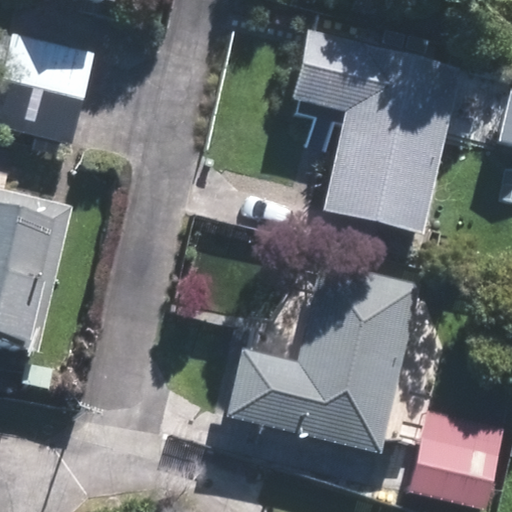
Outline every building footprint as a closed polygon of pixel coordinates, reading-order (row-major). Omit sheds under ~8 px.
[(92,59),(2,37),(0,45),(0,125),(72,143),(92,59)] [(456,85),(305,51),(291,111),(347,123),(326,216),(421,237),(456,85)] [(75,218),(0,200),(0,345),(42,355),(75,218)] [(295,376),(245,364),(231,424),(387,461),(426,292),(320,268),(295,376)] [(503,435),(429,419),(413,492),(487,508),(503,435)]
